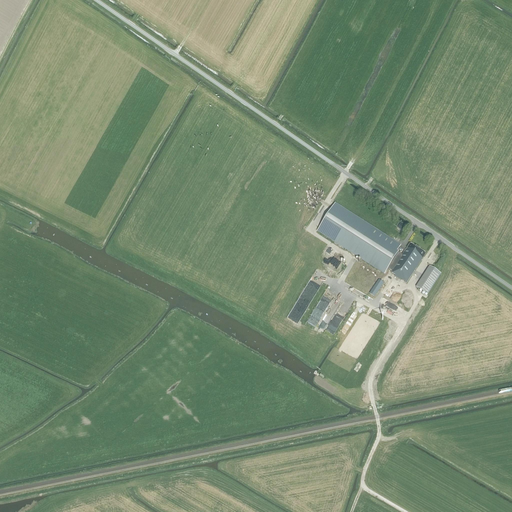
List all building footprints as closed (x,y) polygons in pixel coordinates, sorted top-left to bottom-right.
[(392,271),(391,273),(395,276),(406,284),(426,254),(410,243),(407,248),(407,250),(406,249),(402,255),(397,252),(400,246),(335,203),(318,230),(317,232),(384,275),(388,269),(392,271)] [(322,257),(323,256),(323,255),(323,254),(323,253),(323,252),(323,251),(323,250),(323,249),(322,248),(322,247),(321,247),(321,246),(320,245),(320,244),(319,244),(318,243),(317,243),(316,242),(315,242),(315,241),(314,241),(313,241),(312,241),(311,241),(310,241),(309,241),(308,242),(307,242),(306,243),(305,243),(305,244),(304,244),(303,245),(303,246),(302,247),(301,248),(301,249),(301,250),(300,251),(300,252),(300,253),(300,254),(301,255),(301,256),(301,257),(302,258),(303,259),(303,260),(304,261),(305,261),(305,262),(306,262),(307,263),(308,263),(309,264),(310,264),(311,264),(312,264),(313,264),(314,264),(315,264),(315,263),(316,263),(317,262),(318,262),(319,261),(320,261),(320,260),(321,259),(321,258),(322,258),(322,257)] [(441,274),(429,267),(416,288),(427,295),(441,274)] [(374,297),(383,283),(378,280),(370,294),(374,297)] [(321,286),(323,287),(323,289),(324,289),(323,291),(326,292),(329,285),(322,282),(321,286)]
